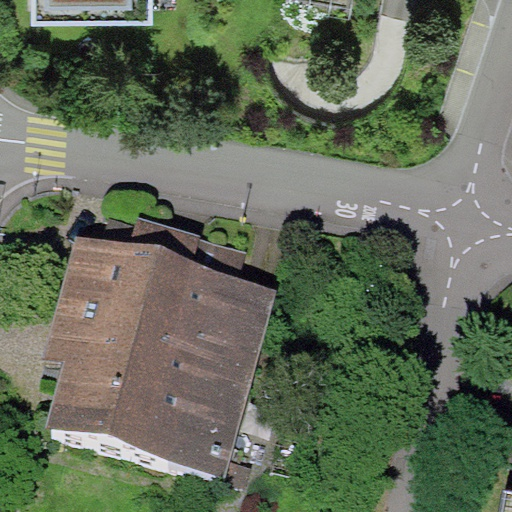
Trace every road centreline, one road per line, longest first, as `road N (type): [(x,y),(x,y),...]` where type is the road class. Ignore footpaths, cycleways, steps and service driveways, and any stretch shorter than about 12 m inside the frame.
road 1 (residential): [(456,220),(0,132)]
road 2 (residential): [(414,511),(456,220)]
road 3 (residential): [(456,220),(511,64)]
